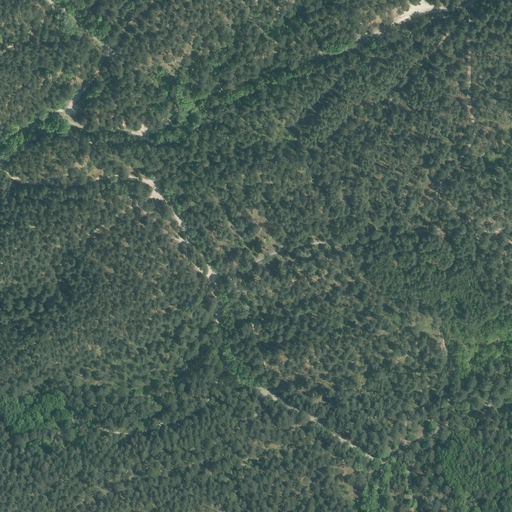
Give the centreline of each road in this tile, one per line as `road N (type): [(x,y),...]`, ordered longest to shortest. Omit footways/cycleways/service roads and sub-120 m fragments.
road 1 (track): [(379,511),(377,463),(222,367),(213,272),(148,183),(113,176),(50,185),(21,181),(0,164)]
road 2 (track): [(75,511),(21,436),(82,423),(136,427),(196,404),(222,367)]
road 3 (track): [(500,228),(391,231),(213,272)]
road 4 (track): [(158,193),(142,115),(108,53)]
